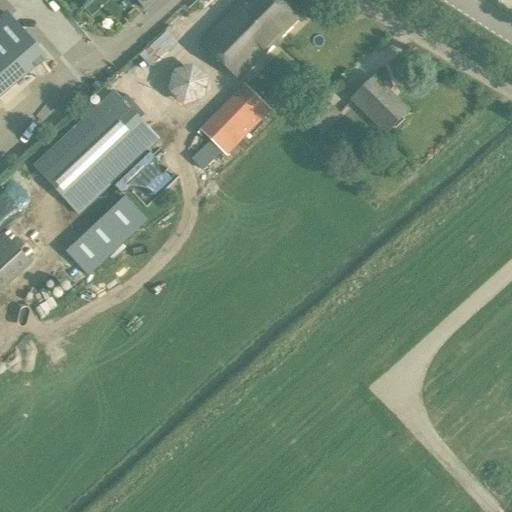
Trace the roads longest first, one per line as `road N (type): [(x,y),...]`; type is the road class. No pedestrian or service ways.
road 1 (unknown): [(162,0),(5,135)]
road 2 (unclassified): [(511,87),(359,0)]
